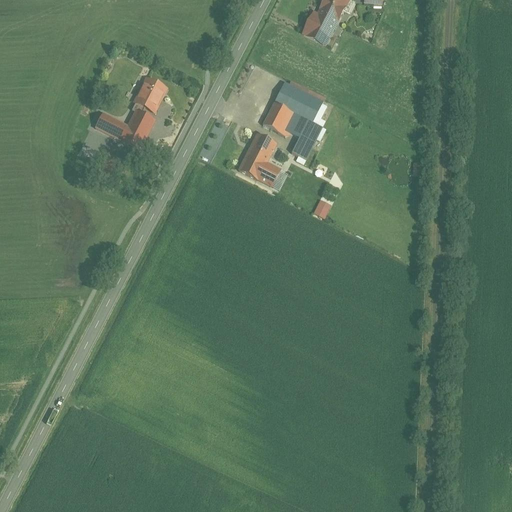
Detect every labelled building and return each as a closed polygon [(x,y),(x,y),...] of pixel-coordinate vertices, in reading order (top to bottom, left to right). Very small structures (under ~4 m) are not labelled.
[(324,0),(316,17),(333,26),(346,0),(324,0)] [(333,26),(316,17),(310,14),(304,26),(326,38),(333,26)] [(323,97),(285,78),(275,97),(298,106),(314,114),(323,97)] [(166,92),(147,82),(136,105),(133,112),(137,114),(141,116),(144,109),(155,114),(155,113),(155,114),(161,101),(162,101),(166,92)] [(298,106),(275,97),(264,118),(286,130),(287,128),(298,106)] [(314,114),(298,106),(287,128),(294,126),(301,129),(315,136),(324,119),(314,114)] [(141,116),(137,114),(129,129),(122,143),(139,153),(155,123),(141,116)] [(129,129),(103,116),(96,130),(122,143),(129,129)] [(277,138),(258,129),(240,165),(259,174),(274,181),(282,165),(267,157),(277,138)] [(315,136),(301,129),(293,146),(307,153),(315,136)] [(100,156),(83,147),(78,157),(95,165),(100,156)] [(106,159),(100,156),(95,165),(101,168),(105,161),(106,159)] [(126,171),(105,161),(101,168),(99,171),(121,182),(126,171)] [(424,177),(424,165),(414,165),(414,177),(424,177)] [(321,201),(314,216),(326,221),(332,207),(321,201)]
